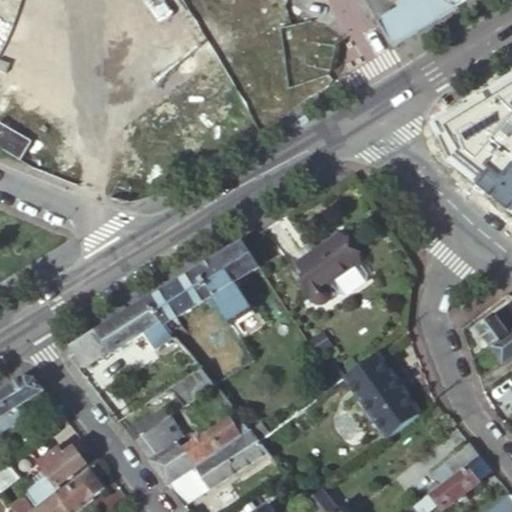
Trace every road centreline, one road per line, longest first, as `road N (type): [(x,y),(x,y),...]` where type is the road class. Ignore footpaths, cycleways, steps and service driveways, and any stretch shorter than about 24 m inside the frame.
road 1 (residential): [(511,464),(485,431),(434,317),(469,209)]
road 2 (residential): [(15,316),(166,511)]
road 3 (tertiary): [(150,237),(351,114)]
road 4 (tertiary): [(351,114),(511,17)]
road 5 (residential): [(0,179),(150,237)]
road 6 (tertiary): [(15,316),(150,237)]
road 7 (tertiary): [(469,209),(351,114)]
